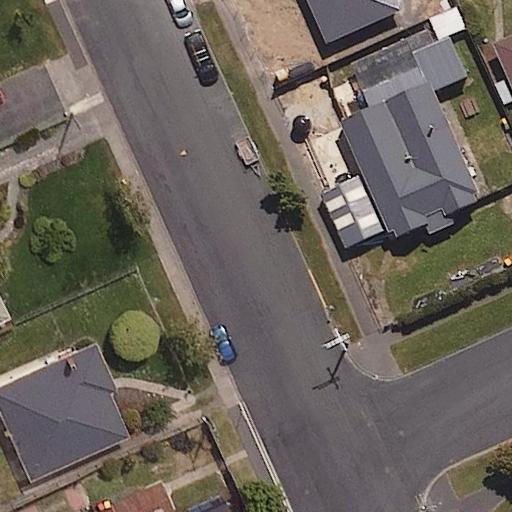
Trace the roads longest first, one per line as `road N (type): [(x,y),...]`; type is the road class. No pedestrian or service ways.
road 1 (residential): [(122,0),(335,465)]
road 2 (residential): [(335,465),(511,386)]
